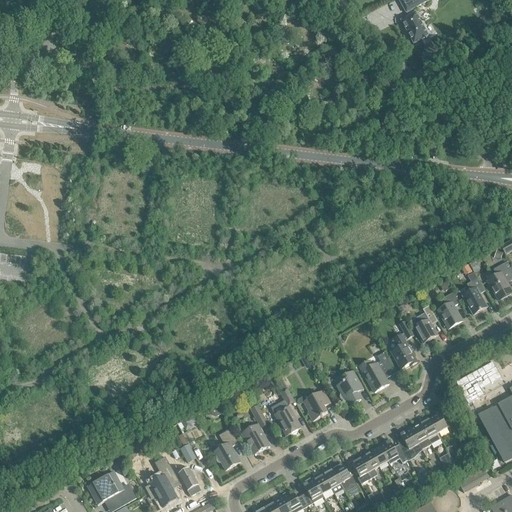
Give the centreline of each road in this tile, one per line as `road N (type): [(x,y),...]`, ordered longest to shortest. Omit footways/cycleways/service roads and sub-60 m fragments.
road 1 (tertiary): [(494,177),(0,119)]
road 2 (residential): [(238,511),(232,496),(244,483),(423,396),(434,362),(511,320)]
road 3 (unclassified): [(494,177),(490,155),(341,0)]
